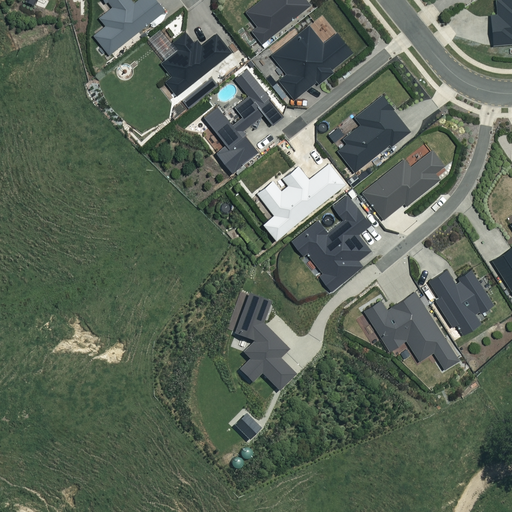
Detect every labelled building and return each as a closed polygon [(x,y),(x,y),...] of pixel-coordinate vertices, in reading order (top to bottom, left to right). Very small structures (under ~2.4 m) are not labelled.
[(94,34),(108,54),(166,10),(158,0),(136,0),(134,2),(132,0),(103,0),(104,1),(108,0),(113,6),(99,17),(106,25),(94,34)] [(251,30),(261,43),(312,4),(309,0),(261,0),(247,11),(258,25),(251,30)] [(490,13),(493,45),(511,43),(511,0),(496,0),(498,13),(490,13)] [(277,79),(293,99),(317,80),(319,82),(333,71),(332,69),(354,51),(337,31),(324,41),(309,22),(270,54),(285,72),(277,79)] [(164,80),(177,96),(233,51),(217,32),(201,44),(197,39),(195,41),(186,30),(173,40),(179,48),(161,62),(171,74),(164,80)] [(218,151),(233,171),(259,150),(244,130),(264,114),(272,123),(284,114),(247,67),(234,77),(248,94),(235,105),(243,115),(233,123),(218,105),(205,115),(227,144),(218,151)] [(355,173),(410,130),(393,109),(394,108),(383,93),(355,115),(361,123),(342,137),(346,142),(336,150),(355,173)] [(362,191),(384,219),(405,202),(407,205),(441,178),(436,172),(445,165),(432,149),(411,166),(404,157),(362,191)] [(265,223),(276,238),(347,184),(329,162),(310,177),(300,164),(282,177),(288,184),(282,189),(275,180),(260,192),(277,214),(265,223)] [(320,275),(332,290),(364,265),(360,260),(374,250),(361,233),(374,224),(348,191),(331,203),(344,220),(328,232),(317,219),(292,238),(304,253),(307,250),(324,272),(320,275)] [(511,246),(492,259),(511,290),(511,221),(510,223),(511,225),(511,246)] [(457,323),(463,333),(481,322),(475,313),(480,310),(480,311),(493,303),(471,268),(459,276),(461,280),(457,283),(447,268),(428,280),(439,296),(435,299),(452,326),(457,323)] [(444,369),(459,359),(416,290),(386,308),(380,299),(364,309),(389,350),(406,339),(420,361),(434,352),(444,369)]
